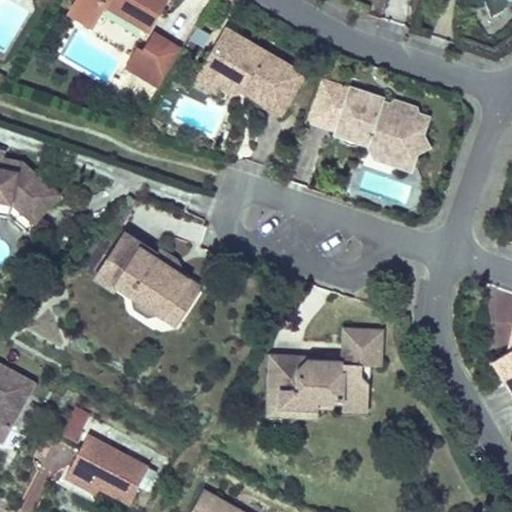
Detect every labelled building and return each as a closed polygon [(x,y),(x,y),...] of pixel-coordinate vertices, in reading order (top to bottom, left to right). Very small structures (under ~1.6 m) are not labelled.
[(165,0),(75,0),(70,9),(92,22),(98,12),(101,4),(105,0),(150,27),(165,0)] [(143,39),(150,27),(105,0),(101,4),(98,12),(143,39)] [(231,44),(236,34),(221,24),(215,35),(231,44)] [(154,92),(181,45),(154,30),(144,47),(138,44),(121,73),(154,92)] [(300,72),(236,34),(231,44),(215,35),(201,59),(219,70),(213,80),(227,87),(235,85),(237,79),(245,83),(242,89),(278,109),(300,72)] [(219,70),(201,59),(192,75),(210,85),(213,80),(219,70)] [(154,92),(121,73),(116,81),(149,100),(154,92)] [(381,96),(319,77),(305,122),(337,132),(338,136),(370,145),(375,159),(393,164),(398,148),(422,135),(427,118),(415,115),(417,108),(405,104),(402,112),(391,110),(392,105),(382,102),(381,96)] [(235,85),(242,89),(245,83),(237,79),(235,85)] [(394,100),(392,105),(391,110),(402,112),(405,104),(394,100)] [(1,155),(0,154),(0,214),(6,216),(27,230),(60,191),(22,158),(1,155)] [(156,258),(159,253),(127,231),(96,276),(113,288),(117,283),(131,296),(136,308),(151,319),(163,315),(176,297),(187,306),(199,287),(184,277),(156,258)] [(162,248),(159,253),(156,258),(184,277),(180,260),(162,248)] [(511,292),(494,292),(491,349),(507,350),(509,315),(511,315),(511,292)] [(176,297),(163,315),(175,324),(187,306),(176,297)] [(315,407),(337,408),(336,416),(367,417),(368,388),(357,378),(358,366),(369,367),(380,367),(381,330),(339,328),(338,361),(338,366),(296,365),(296,359),(296,355),(265,354),(263,406),(290,407),(289,418),(314,419),(315,407)] [(511,341),(511,345),(511,347),(511,352),(494,364),(511,393),(511,341)] [(0,423),(7,427),(33,381),(0,362),(0,423)] [(368,388),(369,367),(358,366),(357,378),(368,388)] [(74,405),(61,432),(78,440),(91,413),(74,405)] [(263,417),(289,418),(290,407),(263,406),(263,417)] [(70,468),(103,487),(133,503),(152,467),(88,433),(70,468)] [(53,441),(38,458),(54,473),(69,456),(53,441)] [(220,465),(207,458),(202,468),(214,474),(220,465)] [(101,492),(103,487),(70,468),(65,473),(101,492)] [(247,511),(204,487),(190,511),(247,511)]
